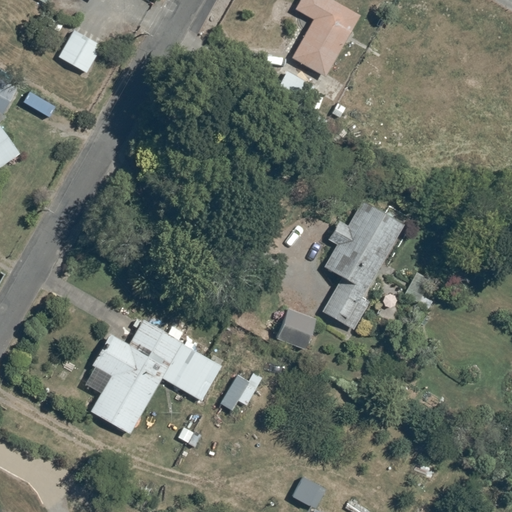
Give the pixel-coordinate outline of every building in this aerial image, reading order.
[(297,58),(328,78),(363,17),(332,0),(331,0),(330,3),(324,0),(323,0),(306,0),(300,11),(318,21),(297,58)] [(98,45),(69,30),(55,58),(83,73),(98,45)] [(315,88),(286,72),(275,92),(305,107),(315,88)] [(15,87),(0,80),(0,114),(1,115),(15,87)] [(0,120),(0,173),(25,156),(0,120)] [(340,245),(325,266),(346,279),(325,312),(356,332),(377,301),(367,294),(417,222),(390,203),(384,212),(369,202),(351,227),(345,222),(332,240),(340,245)] [(313,318),(285,308),(279,325),(306,335),(313,318)] [(97,367),(100,368),(89,387),(104,396),(95,413),(135,436),(167,379),(206,401),(225,367),(143,323),(132,345),(114,335),(97,367)]
